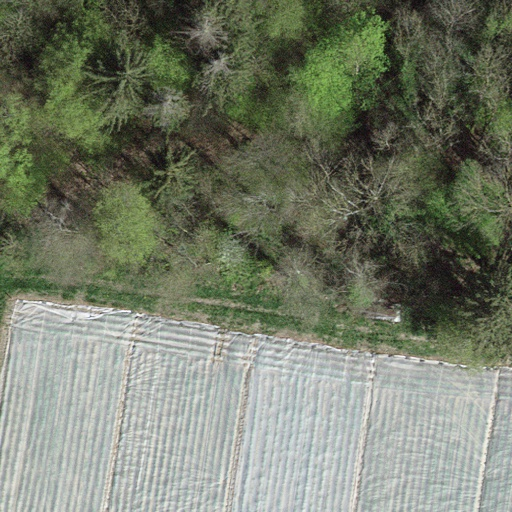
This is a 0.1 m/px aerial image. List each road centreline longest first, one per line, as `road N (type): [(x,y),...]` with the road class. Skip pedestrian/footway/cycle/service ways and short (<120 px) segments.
road 1 (track): [(511,372),(215,359)]
road 2 (track): [(0,343),(215,359)]
